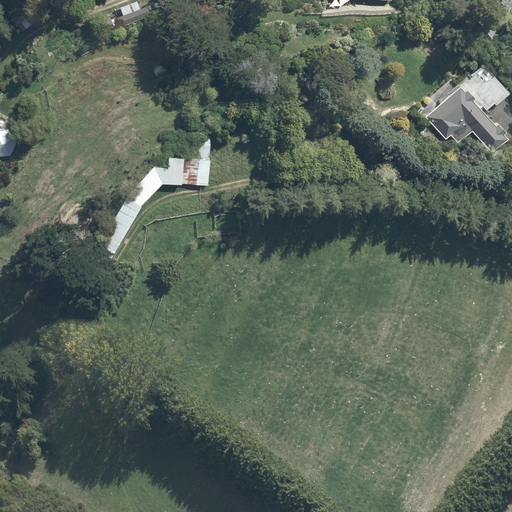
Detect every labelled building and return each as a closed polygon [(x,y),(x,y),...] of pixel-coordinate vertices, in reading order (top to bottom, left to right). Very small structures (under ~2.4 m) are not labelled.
[(139,7),(136,0),(130,0),(118,5),(122,14),(117,16),(121,27),(155,13),(150,2),(139,7)] [(22,29),(34,19),(20,4),(9,15),(22,29)] [(477,31),(485,41),(497,31),(489,21),(477,31)] [(508,92),(482,62),(424,115),(445,138),(450,133),(456,140),(470,128),(490,149),(505,135),(501,131),(504,129),(495,119),(493,122),(487,116),(491,116),(491,110),(488,110),(485,108),(493,101),(494,104),(508,92)] [(207,183),(210,135),(194,134),(194,143),(183,142),(183,154),(166,154),(166,165),(151,164),(122,196),(94,249),(110,257),(139,204),(160,181),(207,183)]
